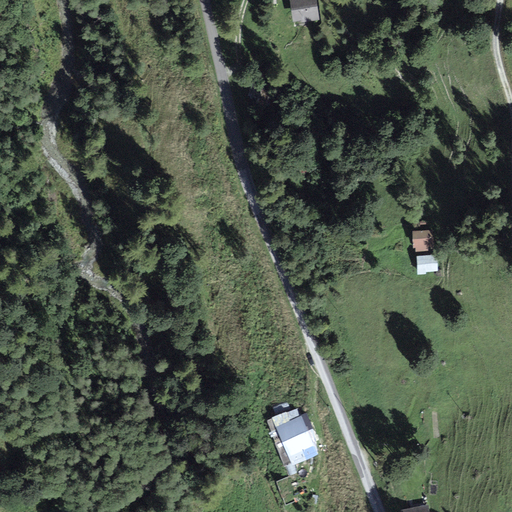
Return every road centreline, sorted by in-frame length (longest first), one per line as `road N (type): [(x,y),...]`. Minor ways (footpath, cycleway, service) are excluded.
road 1 (unclassified): [(204,0),(244,171),(380,511)]
road 2 (track): [(511,181),(498,0)]
